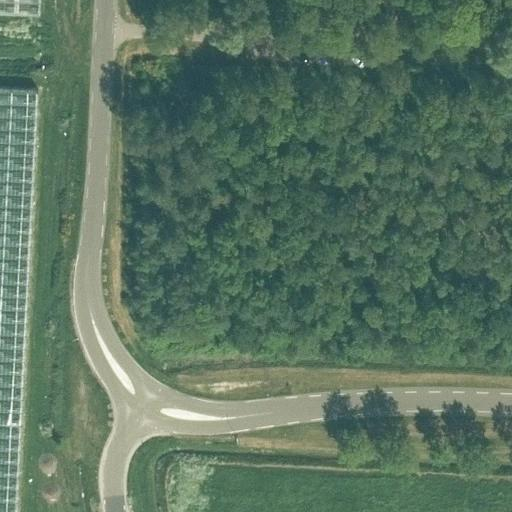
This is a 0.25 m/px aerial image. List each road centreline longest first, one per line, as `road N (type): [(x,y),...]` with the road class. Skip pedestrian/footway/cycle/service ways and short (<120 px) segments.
road 1 (tertiary): [(89,309),(104,0)]
road 2 (tertiary): [(511,402),(354,403),(240,415)]
road 3 (track): [(511,40),(372,47)]
